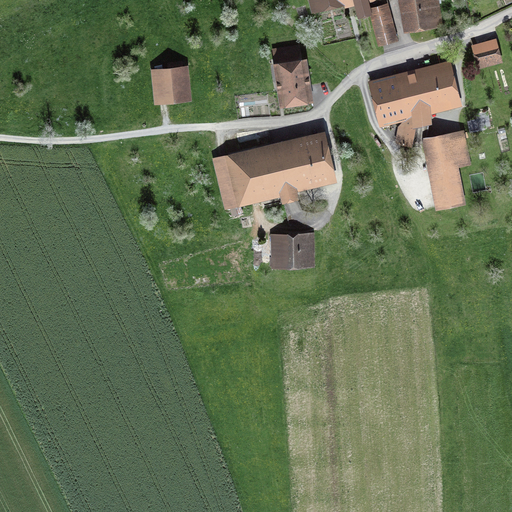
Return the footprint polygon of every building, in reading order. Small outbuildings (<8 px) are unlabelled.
[(310,0),(313,8),(348,0),(350,0),(353,14),(372,9),(369,0),(310,0)] [(382,0),(373,2),(383,37),(398,33),(389,0),(382,0)] [(399,0),(405,27),(440,20),(436,0),(399,0)] [(494,36),(470,43),(476,63),(500,56),(494,36)] [(272,59),(278,103),(312,98),(306,54),(272,59)] [(150,66),(153,103),(189,100),(186,63),(150,66)] [(455,66),(395,79),(402,115),(463,102),(455,66)] [(383,119),(402,115),(395,79),(375,83),(383,119)] [(319,128),(214,154),(226,204),(332,178),(319,128)] [(466,128),(426,135),(437,206),(466,201),(460,165),(472,163),(466,128)] [(317,231),(272,232),(272,268),(317,268),(317,231)] [(191,275),(191,285),(211,285),(212,276),(191,275)]
